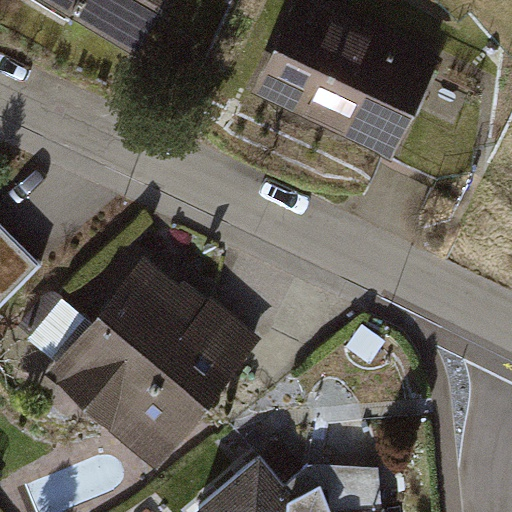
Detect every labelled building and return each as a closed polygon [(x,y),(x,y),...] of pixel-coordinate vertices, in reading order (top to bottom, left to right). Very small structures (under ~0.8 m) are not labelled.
[(172,0),(61,0),(146,47),(172,0)] [(483,84),(307,0),(305,0),(264,86),(406,154),(428,109),(463,126),(483,84)] [(0,308),(40,262),(0,223),(0,308)] [(176,282),(144,255),(89,319),(63,297),(28,338),(55,361),(48,370),(153,458),(257,335),(211,297),(208,300),(181,277),(176,282)] [(294,490),(259,452),(192,504),(198,511),(385,511),(385,503),(334,505),(322,479),(294,490)]
